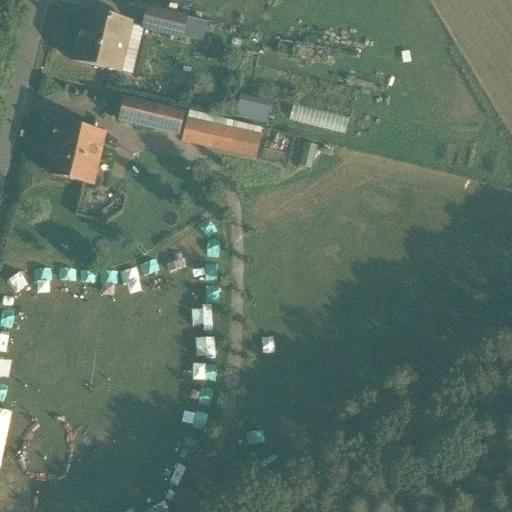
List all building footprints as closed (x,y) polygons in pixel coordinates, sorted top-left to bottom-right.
[(205,25),(147,10),(141,31),(200,46),(205,25)] [(130,31),(131,27),(81,15),(76,35),(78,36),(71,64),(130,78),(140,34),(130,31)] [(239,97),(237,120),(269,122),(271,99),(239,97)] [(181,116),(121,102),(116,125),(176,139),(181,116)] [(338,132),(341,116),(294,105),(291,121),(338,132)] [(188,112),(180,144),(253,161),(260,131),(188,112)] [(56,149),(48,180),(92,190),(105,137),(56,126),(51,148),(56,149)] [(307,144),(302,165),(312,167),(316,146),(307,144)] [(260,339),(260,349),(290,351),(291,341),(260,339)]
